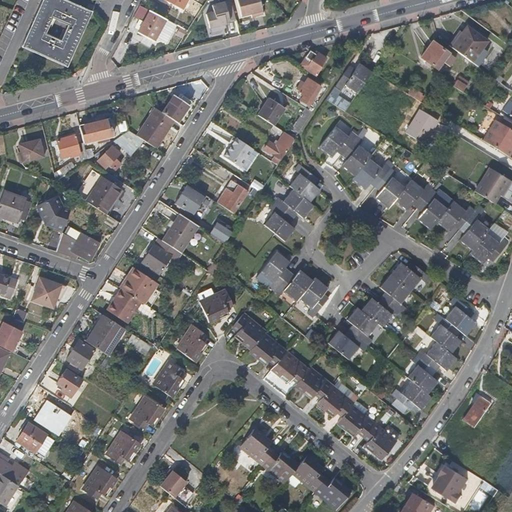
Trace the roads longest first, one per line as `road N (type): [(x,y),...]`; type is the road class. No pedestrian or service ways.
road 1 (residential): [(115,511),(222,354),(382,487)]
road 2 (residential): [(229,55),(220,88),(97,277)]
road 3 (secondary): [(0,116),(229,55)]
road 4 (residential): [(501,311),(447,406),(382,487)]
road 5 (residential): [(97,277),(0,427)]
road 6 (residential): [(344,199),(312,240),(313,254),(346,277),(361,274),(392,235)]
road 7 (residential): [(501,311),(392,235)]
road 8 (secondary): [(316,31),(435,0)]
